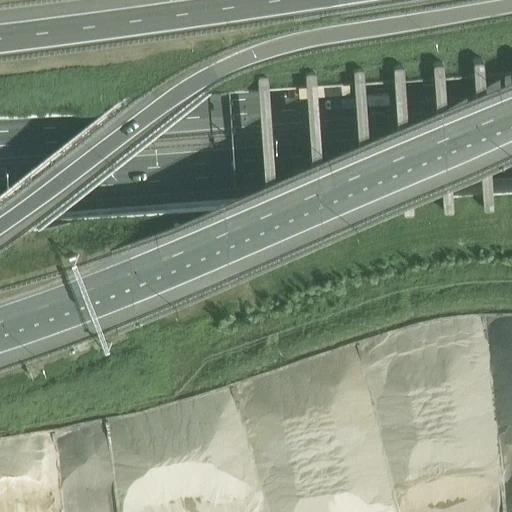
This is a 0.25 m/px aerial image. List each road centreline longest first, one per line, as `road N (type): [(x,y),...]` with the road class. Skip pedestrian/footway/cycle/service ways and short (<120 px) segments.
road 1 (motorway): [(0,225),(235,61),(354,30),(511,6)]
road 2 (motorway): [(0,320),(511,107)]
road 3 (motorway): [(511,106),(0,141)]
road 4 (motorway): [(0,195),(511,164)]
road 5 (motorway): [(250,0),(0,37)]
